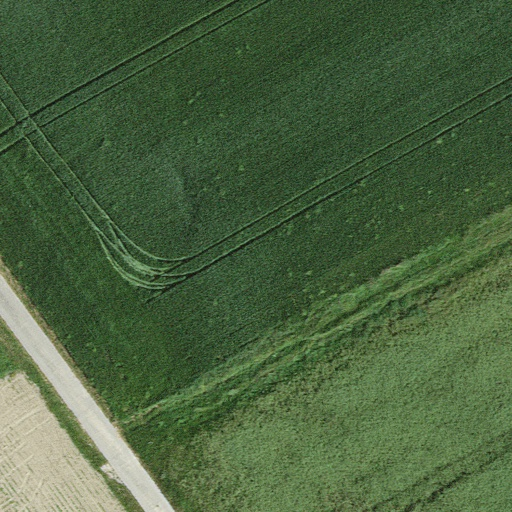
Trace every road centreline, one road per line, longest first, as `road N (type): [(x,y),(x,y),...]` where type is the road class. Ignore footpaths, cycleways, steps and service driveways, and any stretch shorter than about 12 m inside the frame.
road 1 (track): [(109,467),(158,423),(511,223)]
road 2 (track): [(0,318),(140,511)]
